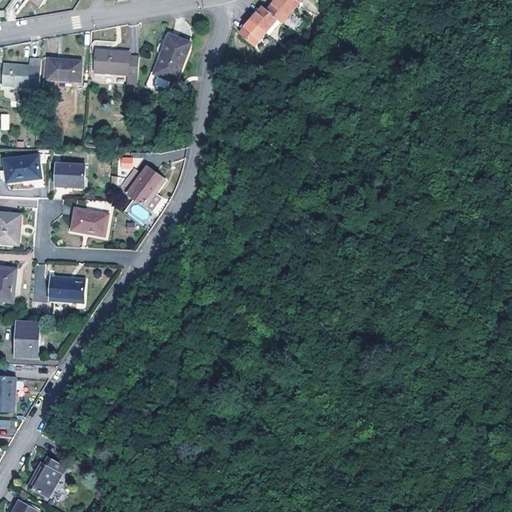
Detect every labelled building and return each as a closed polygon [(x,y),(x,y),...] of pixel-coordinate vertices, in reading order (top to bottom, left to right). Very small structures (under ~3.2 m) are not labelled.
[(28,0),(39,8),(45,0),(28,0)] [(276,20),(281,24),(293,10),(282,0),(276,0),(273,4),(267,11),(276,20)] [(282,0),(293,10),(301,0),(282,0)] [(256,13),(251,20),(266,33),(276,20),(267,11),(262,7),(256,13)] [(266,33),(251,20),(245,27),(240,35),(254,46),(266,33)] [(163,54),(156,75),(176,82),(190,42),(168,35),(162,53),(163,54)] [(128,86),(137,87),(139,58),(130,57),(130,54),(98,51),(97,73),(129,76),(128,86)] [(3,87),(40,89),(41,80),(42,60),(31,59),(30,66),(5,65),(3,87)] [(82,62),(51,60),(49,80),(80,82),(82,62)] [(9,130),(9,114),(1,113),(1,130),(9,130)] [(9,182),(42,178),(38,156),(6,161),(9,182)] [(121,157),(121,169),(132,168),(132,157),(121,157)] [(84,188),(85,165),(57,164),(56,186),(84,188)] [(146,207),(165,181),(147,167),(127,193),(146,207)] [(132,168),(121,189),(127,192),(138,171),(132,168)] [(105,236),(109,215),(77,208),(72,230),(105,236)] [(0,214),(0,244),(18,246),(20,216),(0,214)] [(39,264),(35,277),(42,279),(46,266),(39,264)] [(0,302),(13,303),(16,270),(0,268),(0,302)] [(51,279),(49,301),(83,303),(83,282),(51,279)] [(38,358),(39,325),(17,324),(16,357),(38,358)] [(0,412),(13,413),(15,379),(0,378),(0,412)] [(0,419),(0,427),(11,428),(11,419),(0,419)] [(49,497),(64,468),(47,458),(43,465),(41,465),(29,487),(49,497)] [(35,511),(18,502),(13,511),(35,511)]
